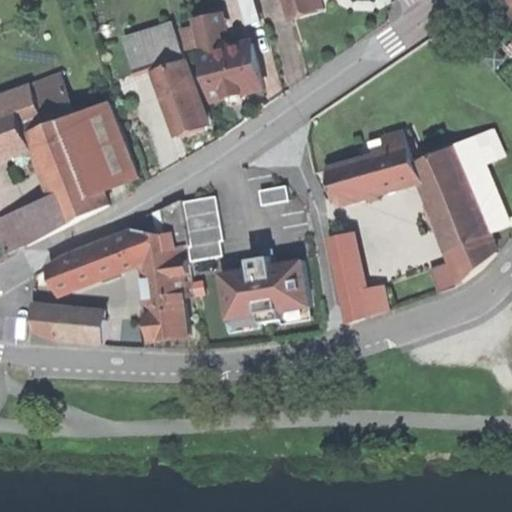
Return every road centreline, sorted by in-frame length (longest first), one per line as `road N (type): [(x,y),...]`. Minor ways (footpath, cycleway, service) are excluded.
road 1 (residential): [(0,353),(107,374),(274,370),(470,304),(511,261)]
road 2 (residential): [(428,20),(175,187),(0,281)]
